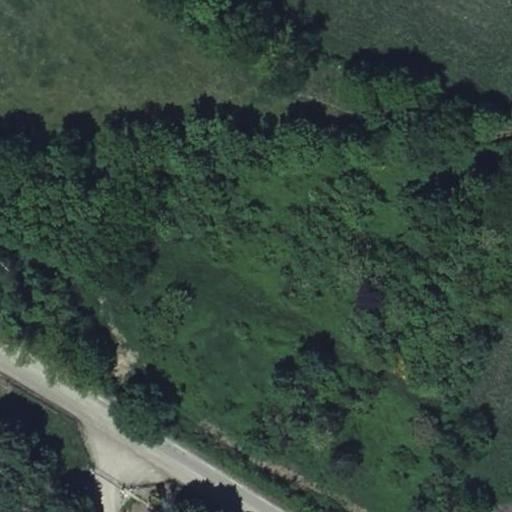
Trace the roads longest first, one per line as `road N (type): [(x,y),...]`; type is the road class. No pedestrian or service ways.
road 1 (track): [(511,127),(0,168)]
road 2 (tertiary): [(0,352),(259,511)]
